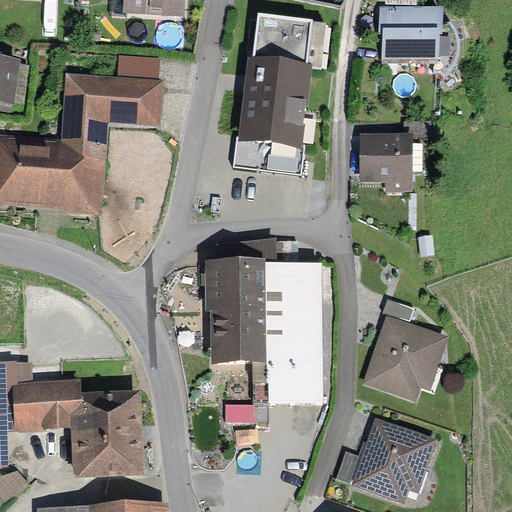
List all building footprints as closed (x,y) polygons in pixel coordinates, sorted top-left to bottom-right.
[(120,0),(120,11),(180,14),(181,0),(120,0)] [(412,10),(412,0),(388,0),(388,9),(412,10)] [(434,73),(439,24),(386,18),(381,67),(434,73)] [(251,67),(240,142),(296,150),(307,75),(251,67)] [(0,113),(8,115),(13,73),(0,71),(0,113)] [(0,149),(0,205),(95,210),(100,124),(152,127),(154,92),(70,88),(66,154),(0,149)] [(365,145),(362,185),(407,188),(410,148),(365,145)] [(419,261),(431,259),(428,240),(416,242),(419,261)] [(220,247),(220,267),(280,265),(279,245),(220,247)] [(316,275),(213,277),(215,373),(270,372),(271,408),(318,407),(316,275)] [(426,388),(441,346),(388,328),(369,385),(412,399),(417,385),(426,388)] [(137,481),(136,400),(73,402),(73,387),(9,389),(8,369),(0,369),(0,466),(7,466),(6,432),(75,431),(76,483),(137,481)] [(229,426),(255,425),(255,409),(228,410),(229,426)] [(430,448),(376,427),(354,485),(399,502),(404,489),(413,493),(430,448)]
